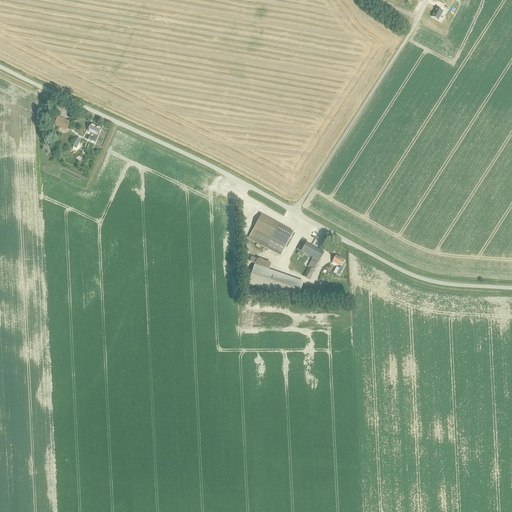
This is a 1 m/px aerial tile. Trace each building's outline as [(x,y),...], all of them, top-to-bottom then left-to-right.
[(436,8),(431,17),(438,21),(443,11),(436,8)] [(59,118),(55,125),(66,130),(70,123),(59,118)] [(98,136),(101,129),(91,125),(88,131),(92,133),(91,134),(88,139),(96,143),(98,139),(97,138),(98,136)] [(77,138),(73,147),(76,149),(81,140),(77,138)] [(253,229),(248,238),(281,256),(285,247),(293,233),(261,215),(253,229)] [(302,241),(297,249),(309,256),(313,258),(308,267),(309,268),(304,277),(309,280),(324,253),(302,241)] [(347,262),(341,259),(339,262),(337,262),(336,264),(332,262),(328,269),(335,273),(338,270),(342,272),(347,262)] [(296,301),(303,282),(255,266),(249,285),(296,301)]
